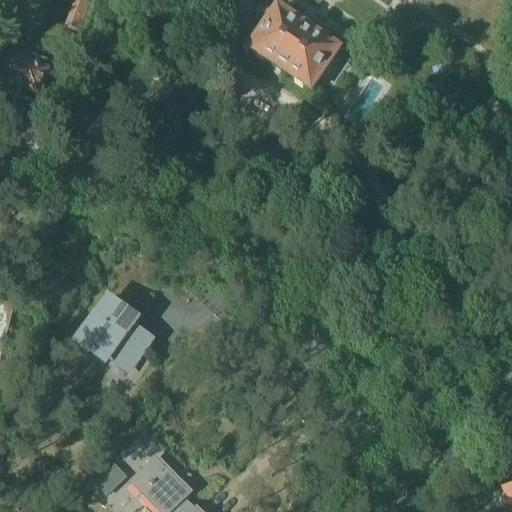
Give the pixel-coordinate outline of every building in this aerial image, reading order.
[(84,19),(88,9),(77,4),(73,15),(84,19)] [(309,34),(268,6),(255,24),(266,32),(252,53),(257,56),(257,60),(265,65),(269,64),(278,70),(276,74),(285,81),(288,77),(297,83),(297,87),(305,92),(308,91),(312,93),(339,55),(323,44),(324,40),(314,33),(309,34)] [(0,82),(37,97),(38,96),(50,64),(11,50),(0,80),(0,82)] [(496,120),(503,113),(492,102),(485,109),(496,120)] [(359,132),(351,126),(347,132),(355,138),(359,132)] [(135,325),(108,304),(77,345),(91,355),(90,356),(95,359),(105,366),(112,355),(131,370),(149,346),(130,331),(135,325)] [(0,362),(13,311),(0,307),(0,362)] [(153,511),(196,511),(195,510),(194,511),(185,503),(192,497),(156,459),(128,486),(153,511)] [(511,511),(511,494),(501,496),(503,511),(511,511)]
